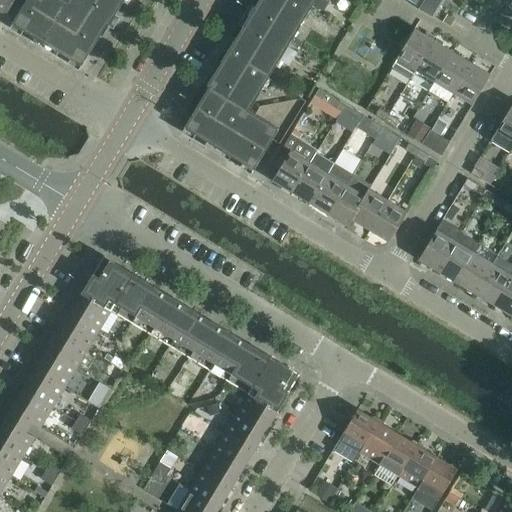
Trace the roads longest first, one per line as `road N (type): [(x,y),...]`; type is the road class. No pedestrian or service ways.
road 1 (residential): [(347,364),(77,203)]
road 2 (residential): [(127,122),(386,275)]
road 3 (residential): [(386,275),(511,74)]
road 4 (residential): [(511,463),(347,364)]
road 5 (residential): [(256,511),(347,364)]
road 6 (residential): [(127,122),(0,42)]
road 7 (tertiary): [(0,330),(77,203)]
road 8 (residential): [(386,275),(511,351)]
road 9 (tertiary): [(127,122),(202,0)]
